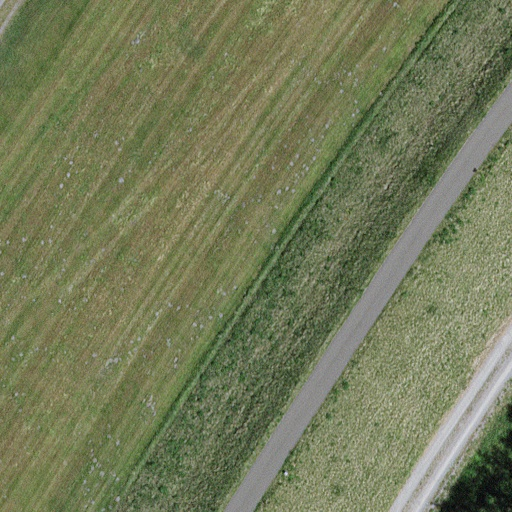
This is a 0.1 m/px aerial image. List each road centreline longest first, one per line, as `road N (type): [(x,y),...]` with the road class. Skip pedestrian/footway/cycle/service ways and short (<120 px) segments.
road 1 (track): [(247,511),(511,115)]
road 2 (track): [(511,348),(410,511)]
